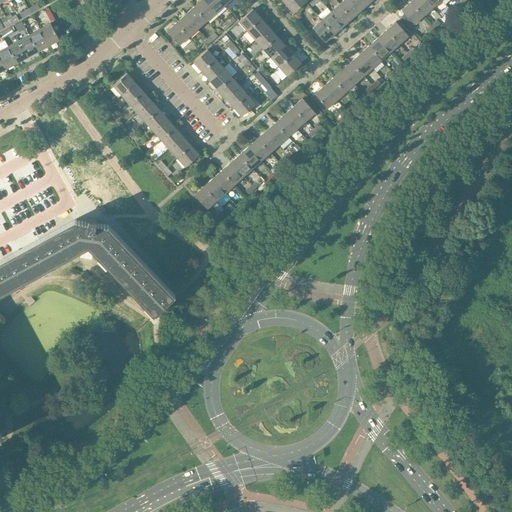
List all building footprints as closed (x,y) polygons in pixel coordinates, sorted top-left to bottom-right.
[(204,0),(201,0),(194,6),(207,20),(215,13),(204,0)] [(220,0),(204,0),(215,13),(224,5),(220,0)] [(306,0),(289,0),(285,4),(293,13),(307,0),(306,0)] [(360,10),(351,0),(343,0),(339,4),(352,18),(360,10)] [(370,2),(368,0),(351,0),(360,10),(370,2)] [(424,0),(412,0),(410,2),(423,16),(432,8),(424,0)] [(423,16),(410,2),(401,10),(405,14),(411,21),(414,24),(423,16)] [(352,18),(339,4),(330,12),(343,26),(352,18)] [(194,6),(185,15),(197,29),(207,20),(194,6)] [(261,18),(252,9),(238,22),(247,31),(261,18)] [(343,26),(330,12),(321,20),(334,34),(343,26)] [(411,21),(405,14),(401,17),(407,25),(411,21)] [(185,15),(176,23),(188,37),(197,29),(185,15)] [(269,27),(261,18),(247,31),(255,40),(269,27)] [(334,34),(321,20),(312,28),(324,42),(334,34)] [(22,21),(15,24),(19,32),(26,28),(22,21)] [(395,22),(387,30),(399,44),(408,36),(395,22)] [(50,23),(39,29),(48,46),(59,40),(50,23)] [(167,31),(179,45),(188,37),(176,23),(167,31)] [(277,36),(269,27),(255,40),(263,49),(277,36)] [(39,29),(29,35),(38,51),(48,46),(39,29)] [(387,30),(377,38),(390,52),(399,44),(387,30)] [(29,35),(18,41),(27,57),(38,51),(29,35)] [(285,45),(277,36),(263,49),(271,58),(285,45)] [(377,38),(369,46),(381,60),(390,52),(377,38)] [(18,41),(8,46),(17,63),(27,57),(18,41)] [(293,54),(285,45),(271,58),(279,67),(293,54)] [(8,46),(0,50),(0,56),(7,69),(17,63),(8,46)] [(369,46),(359,54),(372,68),(381,60),(369,46)] [(207,50),(193,62),(201,71),(215,59),(207,50)] [(301,63),(293,54),(279,67),(287,76),(301,63)] [(359,54),(350,62),(363,76),(372,68),(359,54)] [(215,59),(201,71),(209,80),(223,68),(215,59)] [(350,62),(342,70),(354,84),(363,76),(350,62)] [(223,68),(209,80),(217,89),(231,77),(223,68)] [(342,70),(333,77),(345,92),(354,84),(342,70)] [(127,73),(113,86),(121,95),(135,82),(127,73)] [(231,77),(217,89),(225,98),(239,86),(231,77)] [(333,77),(324,86),(336,100),(345,92),(333,77)] [(135,82),(121,95),(129,104),(143,91),(135,82)] [(239,86),(225,98),(233,107),(247,95),(239,86)] [(324,86),(314,94),(327,108),(336,100),(324,86)] [(143,91),(129,104),(137,113),(151,100),(143,91)] [(247,95),(233,107),(241,116),(255,104),(247,95)] [(302,98),(293,106),(305,120),(315,112),(302,98)] [(151,100),(137,113),(145,122),(159,109),(151,100)] [(293,106),(284,114),(297,128),(305,120),(293,106)] [(159,109),(145,122),(153,131),(167,118),(159,109)] [(284,114),(275,122),(288,136),(297,128),(284,114)] [(167,118),(153,131),(161,140),(175,127),(167,118)] [(275,122),(266,130),(279,144),(288,136),(275,122)] [(175,127),(161,140),(169,149),(183,136),(175,127)] [(266,130),(257,138),(270,152),(279,144),(266,130)] [(183,136),(169,149),(177,158),(191,145),(183,136)] [(286,150),(295,142),(289,137),(280,145),(286,150)] [(257,138),(248,146),(261,160),(270,152),(257,138)] [(191,145),(177,158),(185,167),(199,154),(191,145)] [(248,146),(239,154),(252,168),(261,160),(248,146)] [(239,154),(230,162),(243,176),(252,168),(239,154)] [(230,162),(221,170),(234,184),(243,176),(230,162)] [(221,170),(212,178),(225,192),(234,184),(221,170)] [(212,178),(203,186),(216,200),(225,192),(212,178)] [(207,209),(216,200),(203,186),(194,195),(207,209)] [(75,222),(0,263),(0,290),(86,244),(90,244),(94,249),(109,265),(155,313),(173,296),(107,227),(95,225),(96,219),(88,218),(87,223),(87,224),(75,222)]
